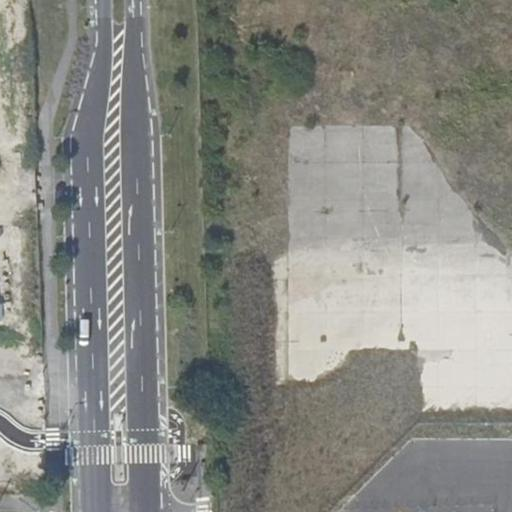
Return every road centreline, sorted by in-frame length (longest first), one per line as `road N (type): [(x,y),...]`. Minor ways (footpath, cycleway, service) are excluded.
road 1 (tertiary): [(105,0),(87,150),(95,503)]
road 2 (tertiary): [(145,502),(132,0)]
